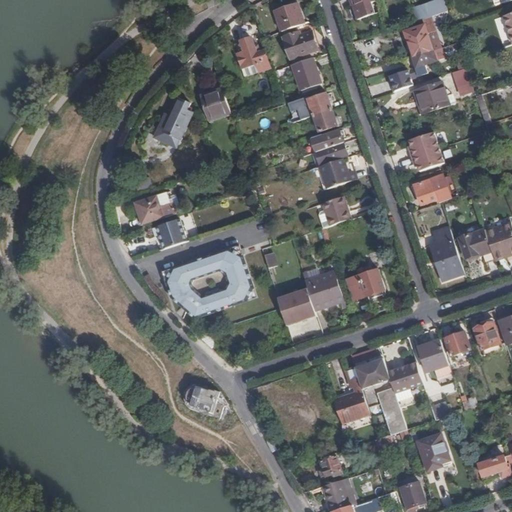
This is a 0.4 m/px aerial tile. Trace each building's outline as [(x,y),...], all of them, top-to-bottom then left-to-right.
[(360,20),(378,14),(374,3),(380,0),(379,0),(352,0),(354,6),(356,5),(358,11),(357,11),(360,20)] [(378,14),(384,12),(380,0),(374,3),(378,14)] [(447,0),(440,0),(414,8),(419,21),(429,18),(450,11),(447,0)] [(277,11),(284,32),(300,27),(308,24),(301,3),(277,11)] [(302,32),(303,36),(316,32),(322,49),(324,49),(316,26),(312,22),(308,24),(300,27),(302,32)] [(415,54),(434,48),(427,25),(410,31),(410,33),(408,34),(415,54)] [(302,32),(287,37),(294,58),(322,49),(316,32),(303,36),(302,32)] [(247,51),(252,66),(271,60),(268,52),(263,53),(261,48),(257,49),(254,39),(245,42),(247,51)] [(415,54),(414,54),(414,55),(419,54),(423,66),(439,62),(434,48),(415,54)] [(248,75),(273,68),(271,60),(252,66),(247,51),(241,53),(248,75)] [(419,54),(414,55),(418,68),(423,66),(419,54)] [(316,58),(296,65),(305,91),(325,84),(316,58)] [(468,68),(456,72),(464,96),(476,92),(468,68)] [(410,71),(391,77),(396,92),(415,86),(410,71)] [(419,105),(423,114),(450,105),(442,82),(418,90),(422,104),(419,105)] [(234,112),(227,90),(205,98),(213,120),(234,112)] [(319,115),(336,109),(331,93),(313,99),(319,115)] [(294,100),(292,95),(286,97),(288,103),(294,100)] [(316,115),(310,97),(291,104),(294,112),(301,110),(304,119),(316,115)] [(173,113),(161,139),(180,148),(197,115),(192,112),(194,106),(183,101),(176,115),(173,113)] [(341,125),(336,109),(319,115),(324,131),(341,125)] [(301,111),(293,113),(295,122),(303,120),(301,111)] [(315,137),(320,151),(347,142),(343,130),(327,136),(326,134),(315,137)] [(436,133),(411,141),(421,172),(446,163),(436,133)] [(494,144),(492,139),(487,141),(492,156),(497,154),(494,144)] [(320,151),(325,165),(334,162),(334,161),(351,155),(347,142),(320,151)] [(325,165),(323,166),(326,174),(331,188),(358,179),(355,170),(352,171),(350,172),(348,168),(350,167),(347,158),(334,162),(325,165)] [(331,188),(326,174),(322,175),(327,189),(331,188)] [(158,189),(153,175),(137,180),(142,195),(158,189)] [(442,202),(453,199),(446,176),(417,185),(424,204),(439,199),(440,203),(442,202)] [(172,193),(143,201),(149,222),(185,210),(180,196),(178,197),(176,194),(173,195),(172,193)] [(353,219),(351,211),(349,212),(345,197),(326,204),(328,209),(323,210),(322,214),(327,228),(333,226),(353,219)] [(442,215),(439,207),(431,210),(433,218),(442,215)] [(165,223),(172,247),(195,240),(187,216),(165,223)] [(159,225),(167,248),(172,247),(165,223),(159,225)] [(494,252),(498,261),(508,258),(507,253),(511,251),(511,223),(488,231),(494,252)] [(486,255),(494,252),(488,231),(486,228),(461,236),(469,261),(486,256),(486,255)] [(445,282),(467,274),(452,230),(439,235),(442,245),(433,249),(445,282)] [(243,245),(167,270),(176,294),(200,317),(260,297),(246,254),(249,252),(248,247),(244,248),(243,245)] [(275,253),(268,255),(272,269),(280,266),(275,253)] [(310,270),(312,277),(324,273),(321,266),(310,270)] [(388,290),(381,270),(372,272),(370,267),(361,270),(363,275),(351,279),(357,300),(388,290)] [(350,308),(342,282),(341,278),(337,269),(324,273),(312,277),(308,278),(311,288),(312,290),(320,314),(321,316),(321,318),(338,312),(348,308),(350,308)] [(282,298),(282,300),(312,290),(311,288),(282,298)] [(282,300),(285,307),(290,324),(305,319),(310,318),(320,314),(312,290),(282,300)] [(511,317),(501,321),(509,346),(511,344),(511,317)] [(495,319),(483,323),(484,327),(477,330),(484,351),(503,345),(495,319)] [(219,343),(214,331),(203,335),(216,348),(219,343)] [(468,332),(448,338),(453,356),(473,350),(468,332)] [(452,365),(443,340),(422,347),(430,372),(452,365)] [(383,360),(379,348),(356,356),(359,367),(361,367),(383,360)] [(403,433),(411,430),(404,407),(399,393),(397,388),(379,394),(376,385),(394,379),(392,371),(387,358),(383,360),(361,367),(367,388),(366,388),(367,391),(376,420),(382,439),(389,437),(394,435),(403,433)] [(426,384),(420,362),(392,371),(394,379),(397,388),(399,393),(404,407),(417,403),(412,388),(426,384)] [(362,377),(360,369),(353,371),(355,379),(362,377)] [(366,388),(362,377),(355,379),(360,394),(367,391),(366,388)] [(191,385),(188,403),(197,405),(201,387),(191,385)] [(197,409),(218,413),(222,392),(201,388),(197,409)] [(348,430),(376,420),(367,391),(360,394),(362,400),(341,407),(348,430)] [(474,409),(471,399),(464,401),(467,411),(474,409)] [(438,421),(453,416),(459,414),(455,403),(441,408),(440,405),(434,407),(438,421)] [(405,440),(413,437),(411,430),(403,433),(405,440)] [(448,434),(425,441),(434,470),(447,466),(447,463),(456,460),(448,434)] [(391,444),(389,437),(382,439),(387,452),(393,450),(391,444)] [(382,456),(388,454),(387,452),(382,439),(377,441),(382,456)] [(339,453),(325,458),(328,469),(324,471),(325,476),(329,475),(330,476),(337,473),(338,475),(345,473),(339,453)] [(484,464),(488,477),(495,475),(494,474),(502,472),(504,478),(511,475),(511,471),(511,468),(510,469),(506,458),(491,463),(491,462),(484,464)] [(361,504),(353,478),(344,481),(351,503),(352,507),(361,504)] [(325,487),(333,510),(351,503),(344,481),(325,487)] [(423,483),(405,489),(411,509),(412,509),(422,505),(430,503),(423,483)] [(382,511),(388,510),(384,497),(361,504),(352,507),(336,511),(382,511)]
